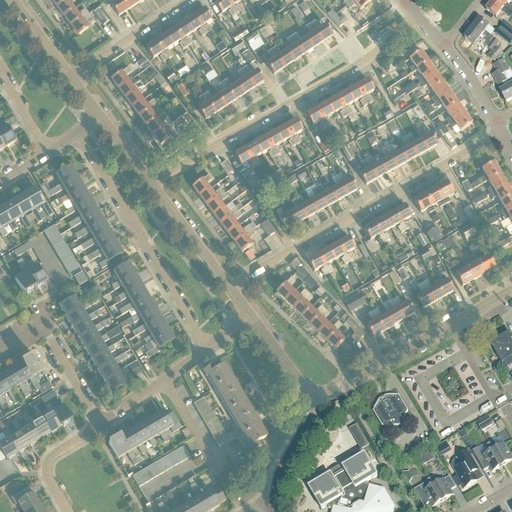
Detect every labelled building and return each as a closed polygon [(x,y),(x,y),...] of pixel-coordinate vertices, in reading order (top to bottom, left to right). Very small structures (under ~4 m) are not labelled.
[(50,0),(57,8),(68,0),(50,0)] [(68,0),(57,8),(64,18),(74,10),(68,3),(71,1),(72,3),(76,0),(68,0)] [(128,10),(121,0),(115,0),(118,0),(119,1),(111,6),(118,17),(128,10)] [(121,0),(128,10),(138,4),(135,0),(121,0)] [(236,15),(226,0),(219,0),(215,4),(222,14),(229,9),(231,11),(228,13),(232,18),(236,15)] [(241,1),(240,0),(226,0),(236,15),(241,12),(237,7),(235,8),(234,6),(241,1)] [(353,0),(346,6),(349,10),(354,5),(360,11),(372,0),(353,0)] [(507,5),(510,0),(494,0),(493,1),(511,15),(511,7),(511,8),(507,5)] [(511,15),(493,1),(486,11),(496,19),(500,13),(509,19),(511,15)] [(299,6),(303,12),(308,9),(305,4),(304,2),(299,6)] [(103,25),(109,21),(100,8),(94,13),(103,25)] [(296,9),(291,13),(294,18),(299,15),(296,9)] [(79,17),(74,10),(64,18),(71,27),(88,14),(85,10),(80,13),(82,16),(79,17)] [(93,10),(88,14),(71,27),(78,36),(83,32),(86,36),(91,33),(83,21),(85,20),(86,22),(91,18),(89,15),(93,12),(94,11),(93,10)] [(205,10),(195,17),(207,34),(206,35),(209,39),(213,36),(210,32),(211,32),(208,26),(205,28),(204,26),(212,21),(205,10)] [(332,11),(327,15),(327,16),(339,29),(347,21),(342,16),(339,19),(332,11)] [(195,17),(185,23),(192,33),(200,28),(201,31),(199,32),(202,37),(206,35),(207,34),(195,17)] [(242,25),(238,19),(234,21),(233,22),(240,33),(244,30),(241,26),(242,25)] [(479,19),(472,29),(495,48),(499,44),(485,33),(489,27),(479,19)] [(315,22),(311,25),(322,43),(332,36),(325,26),(320,30),(318,27),(315,22)] [(192,33),(185,23),(175,29),(187,47),(192,44),(188,39),(186,41),(184,38),(192,33)] [(511,29),(504,23),(500,29),(511,38),(511,29)] [(322,43),(311,25),(306,28),(309,33),(312,32),(313,34),(306,39),(313,49),(322,43)] [(259,32),(265,41),(271,36),(265,27),(259,32)] [(175,29),(166,36),(172,46),(180,41),(182,43),(179,45),(183,50),(187,47),(175,29)] [(495,48),(472,29),(464,39),(474,47),(478,42),(492,52),(488,56),(495,64),(503,55),(495,48)] [(511,38),(500,29),(495,35),(509,46),(511,47),(511,38)] [(236,43),(248,35),(245,30),(233,38),(236,43)] [(231,44),(225,35),(223,33),(218,36),(226,48),(231,44)] [(250,47),(260,40),(256,34),(246,40),(250,47)] [(267,40),(272,46),(279,41),(274,35),(267,40)] [(313,49),(306,39),(298,44),(297,42),(299,40),(296,35),(291,38),(303,56),(313,49)] [(172,46),(166,36),(156,42),(168,60),(172,57),(169,52),(166,53),(165,51),(172,46)] [(294,47),(286,52),(293,62),(303,56),(291,38),(287,41),(290,46),(292,45),(294,47)] [(168,60),(156,42),(146,49),(153,59),(161,54),(162,56),(160,58),(163,63),(168,60)] [(248,51),(247,52),(245,48),(243,44),(231,52),(235,58),(240,55),(238,52),(242,50),(244,54),(242,55),(249,66),(255,62),(248,51)] [(276,48),(272,51),(283,69),(293,62),(286,52),(279,57),(278,54),(280,53),(276,48)] [(283,69),(272,51),(267,54),(271,59),(273,57),(275,60),(267,65),(274,75),(283,69)] [(417,70),(428,63),(420,52),(409,60),(414,66),(417,70)] [(197,58),(191,62),(194,67),(200,63),(197,58)] [(141,59),(140,61),(137,64),(143,71),(148,66),(141,59)] [(503,61),(493,66),(497,73),(492,76),(498,86),(502,84),(505,89),(499,92),(506,104),(511,100),(511,88),(501,69),(506,66),(503,61)] [(424,81),(435,73),(428,63),(417,70),(421,76),(416,80),(419,84),(424,81)] [(201,73),(204,78),(212,73),(208,66),(202,70),(203,72),(201,73)] [(509,72),(506,66),(501,69),(511,88),(511,75),(510,72),(509,72)] [(242,70),(254,88),(264,82),(257,71),(249,76),(248,74),(250,73),(246,67),(242,70)] [(119,90),(129,82),(125,77),(131,73),(128,68),(122,73),(112,80),(119,90)] [(245,79),(237,84),(244,95),(254,88),(242,70),(237,73),(241,79),(243,77),(245,79)] [(386,74),(391,85),(399,81),(394,70),(386,74)] [(152,79),(157,76),(153,71),(149,74),(152,79)] [(165,77),(171,85),(177,80),(171,72),(165,77)] [(402,81),(407,77),(405,72),(399,76),(402,81)] [(431,91),(442,83),(435,73),(424,81),(419,84),(423,89),(427,85),(431,91)] [(181,83),(189,93),(194,89),(186,79),(181,83)] [(227,80),(223,83),(235,101),(244,95),(237,84),(230,89),(228,87),(231,86),(227,80)] [(368,81),(358,86),(368,105),(373,103),(369,97),(367,99),(366,96),(374,92),(368,81)] [(129,82),(119,90),(126,99),(143,86),(140,82),(135,86),(136,88),(134,90),(129,82)] [(225,92),(218,97),(225,108),(235,101),(223,83),(218,86),(222,91),(224,90),(225,92)] [(450,93),(442,83),(431,91),(435,96),(430,100),(434,105),(450,93)] [(183,98),(189,95),(182,85),(177,89),(183,98)] [(408,88),(411,93),(417,89),(413,85),(408,88)] [(146,91),(143,86),(126,99),(133,108),(143,101),(137,94),(139,92),(141,94),(146,91)] [(358,86),(347,92),(353,103),(361,99),(363,101),(360,102),(363,108),(368,105),(358,86)] [(411,93),(408,88),(403,92),(406,97),(411,93)] [(347,92),(337,98),(348,117),(352,114),(349,108),(347,110),(345,108),(353,103),(347,92)] [(225,108),(218,97),(210,102),(209,100),(211,98),(208,93),(203,96),(215,114),(225,108)] [(457,104),(450,93),(434,105),(437,109),(442,106),(446,111),(457,104)] [(215,114),(203,96),(199,99),(202,104),(205,103),(206,105),(198,110),(205,121),(215,114)] [(348,117),(337,98),(327,104),(333,115),(341,110),(342,112),(340,114),(343,119),(348,117)] [(148,108),(143,101),(133,108),(140,118),(157,105),(154,100),(148,104),(150,107),(148,108)] [(425,111),(430,108),(426,103),(422,106),(425,111)] [(327,104),(317,109),(327,128),(332,125),(329,120),(327,121),(325,119),(333,115),(327,104)] [(464,114),(457,104),(446,111),(450,117),(445,121),(448,125),(464,114)] [(160,109),(157,105),(140,118),(147,127),(157,120),(151,112),(153,111),(155,113),(160,109)] [(417,107),(412,110),(419,120),(424,117),(417,107)] [(327,128),(317,109),(307,115),(313,126),(321,121),(322,124),(320,125),(323,131),(327,128)] [(383,115),(386,121),(394,117),(390,111),(383,115)] [(194,124),(187,114),(183,117),(190,127),(194,124)] [(472,124),(464,114),(448,125),(452,130),(457,127),(461,132),(472,124)] [(5,124),(7,127),(0,131),(0,140),(5,149),(16,142),(8,129),(17,124),(14,118),(5,124)] [(162,127),(157,120),(147,127),(154,136),(171,124),(168,119),(162,123),(164,125),(162,127)] [(296,121),(286,127),(297,145),(301,143),(298,137),(295,139),(294,136),(302,132),(296,121)] [(174,128),(171,124),(154,136),(161,146),(171,138),(165,131),(167,129),(169,131),(174,128)] [(368,130),(373,139),(384,134),(379,125),(368,130)] [(297,145),(286,127),(276,132),(282,143),(290,139),(291,141),(289,143),(292,148),(297,145)] [(426,137),(421,140),(427,151),(437,145),(431,135),(427,127),(422,130),(426,137)] [(444,128),(440,131),(438,132),(451,150),(457,146),(448,134),(444,128)] [(276,132),(266,138),(276,157),(281,154),(278,149),(275,150),(274,148),(282,143),(276,132)] [(411,136),(406,138),(417,157),(427,151),(421,140),(413,145),(411,143),(414,141),(411,136)] [(354,139),(361,152),(366,149),(359,137),(354,139)] [(266,138),(255,144),(262,155),(270,150),(271,153),(268,154),(271,159),(276,157),(266,138)] [(408,147),(400,152),(407,163),(417,157),(406,138),(401,141),(405,146),(407,145),(408,147)] [(318,146),(323,154),(329,150),(324,142),(318,146)] [(255,144),(245,150),(256,168),(261,166),(257,160),(255,161),(254,159),(262,155),(255,144)] [(354,160),(346,146),(340,149),(348,163),(354,160)] [(391,147),(386,150),(396,168),(407,163),(400,152),(392,156),(391,154),(394,152),(391,147)] [(235,155),(237,159),(231,162),(239,174),(244,171),(248,178),(254,175),(252,170),(256,168),(245,150),(235,155)] [(388,159),(380,163),(386,174),(396,168),(386,150),(381,152),(384,158),(387,156),(388,159)] [(333,154),(337,161),(343,158),(339,151),(333,154)] [(386,174),(380,163),(372,168),(371,165),(373,164),(370,158),(370,159),(365,161),(376,180),(386,174)] [(376,180),(365,161),(361,164),(364,169),(367,168),(368,170),(360,175),(366,186),(376,180)] [(482,170),(485,176),(481,178),(484,184),(488,181),(500,175),(494,163),(482,170)] [(220,167),(227,176),(232,173),(225,164),(220,167)] [(50,192),(47,188),(45,184),(40,187),(47,200),(64,190),(62,188),(78,179),(71,167),(56,176),(61,185),(54,189),(50,192)] [(277,181),(284,176),(281,170),(273,174),(277,181)] [(302,172),(296,176),(299,181),(305,177),(302,172)] [(341,175),(336,177),(347,196),(357,190),(351,179),(343,184),(341,182),(344,180),(341,175)] [(488,181),(491,187),(487,190),(490,195),(506,186),(500,175),(488,181)] [(200,197),(210,190),(206,185),(212,180),(209,176),(203,181),(193,188),(200,197)] [(290,186),(297,181),(294,176),(287,180),(290,186)] [(338,186),(331,191),(337,202),(347,196),(336,177),(331,180),(335,186),(337,184),(338,186)] [(62,188),(64,190),(67,196),(61,200),(63,204),(70,200),(69,198),(84,190),(78,179),(62,188)] [(263,182),(266,188),(274,183),(273,181),(270,183),(268,179),(263,182)] [(467,182),(462,185),(467,193),(472,190),(470,186),(467,182)] [(472,190),(479,187),(476,182),(470,186),(472,190)] [(447,183),(436,189),(445,206),(450,203),(447,198),(454,195),(447,183)] [(286,191),(282,184),(275,188),(279,195),(286,191)] [(251,191),(253,195),(266,189),(264,185),(251,191)] [(321,186),(316,189),(326,208),(337,202),(331,191),(322,195),(321,193),(324,192),(321,186)] [(511,196),(511,195),(506,186),(490,195),(493,201),(498,198),(501,203),(511,196)] [(53,215),(50,209),(46,203),(44,204),(35,189),(24,195),(33,210),(35,209),(41,206),(48,218),(53,215)] [(326,208),(316,189),(311,191),(314,197),(317,195),(318,198),(310,202),(316,213),(326,208)] [(445,206),(436,189),(425,195),(432,207),(437,204),(440,209),(445,206)] [(69,198),(70,200),(74,207),(67,211),(70,215),(76,211),(75,209),(91,200),(84,190),(69,198)] [(210,190),(200,197),(207,207),(224,194),(221,190),(216,193),(217,196),(215,197),(210,190)] [(224,194),(207,207),(214,216),(224,208),(218,201),(220,200),(222,202),(227,198),(224,194)] [(24,195),(13,201),(22,217),(24,216),(30,212),(37,224),(42,221),(35,209),(33,210),(24,195)] [(434,212),(432,207),(425,195),(414,202),(420,213),(426,210),(429,215),(434,212)] [(511,196),(501,203),(504,210),(500,212),(502,217),(511,211),(511,196)] [(300,198),(296,200),(306,219),(316,213),(310,202),(302,207),(301,204),(303,203),(300,198)] [(61,200),(60,199),(54,203),(57,208),(63,204),(61,200)] [(80,218),(73,222),(68,225),(70,229),(83,222),(82,220),(97,211),(91,200),(75,209),(76,211),(80,218)] [(306,219),(296,200),(291,203),(294,208),(297,207),(298,209),(291,213),(297,224),(306,219)] [(13,201),(3,207),(12,223),(13,222),(19,218),(27,231),(32,228),(24,216),(22,217),(13,201)] [(224,208),(214,216),(221,225),(238,212),(243,209),(240,204),(230,212),(231,214),(229,216),(224,208)] [(3,207),(0,209),(0,228),(1,230),(3,228),(9,225),(13,231),(17,229),(13,222),(12,223),(3,207)] [(405,207),(395,212),(405,231),(410,229),(407,223),(404,224),(403,222),(411,217),(405,207)] [(471,207),(466,210),(463,211),(469,223),(477,218),(471,207)] [(456,220),(453,214),(450,208),(445,211),(451,222),(456,220)] [(297,224),(291,213),(284,217),(280,210),(276,212),(280,219),(286,230),(297,224)] [(87,229),(80,233),(74,236),(77,240),(89,233),(88,231),(104,222),(97,211),(82,220),(83,222),(87,229)] [(511,211),(502,217),(506,223),(510,220),(511,223),(511,211)] [(241,217),(238,212),(221,225),(228,235),(238,227),(232,220),(234,218),(236,220),(241,217)] [(405,231),(395,212),(385,218),(391,229),(399,224),(400,227),(398,228),(401,234),(405,231)] [(391,229),(385,218),(374,224),(385,243),(390,240),(387,234),(384,236),(383,234),(391,229)] [(497,218),(491,221),(494,226),(500,223),(497,218)] [(494,226),(491,221),(485,224),(488,229),(494,226)] [(93,239),(86,243),(81,247),(83,251),(96,244),(95,242),(110,233),(104,222),(88,231),(89,233),(93,239)] [(269,237),(275,233),(268,222),(261,226),(269,237)] [(385,243),(374,224),(364,230),(370,240),(379,236),(380,238),(377,240),(380,245),(385,243)] [(44,232),(47,238),(57,231),(54,226),(44,232)] [(467,243),(477,237),(471,226),(460,231),(467,243)] [(495,226),(487,230),(491,237),(499,233),(495,226)] [(238,227),(228,235),(235,244),(252,231),(249,227),(244,230),(245,233),(243,234),(238,227)] [(438,229),(428,235),(432,245),(443,239),(438,229)] [(60,237),(57,231),(47,238),(50,243),(60,237)] [(252,231),(235,244),(242,253),(252,246),(246,238),(248,237),(250,239),(255,235),(252,231)] [(100,250),(93,254),(87,258),(90,262),(102,255),(101,253),(116,244),(110,233),(95,242),(96,244),(100,250)] [(422,248),(428,245),(422,234),(416,237),(422,248)] [(60,237),(50,243),(53,248),(63,242),(60,237)] [(349,238),(339,244),(349,263),(354,260),(350,255),(348,256),(347,254),(355,249),(349,238)] [(498,244),(500,249),(511,243),(509,238),(498,244)] [(449,239),(444,243),(447,249),(453,245),(449,239)] [(63,242),(53,248),(56,253),(66,247),(63,242)] [(16,259),(28,252),(32,249),(28,244),(13,253),(16,259)] [(101,253),(102,255),(106,261),(99,265),(102,269),(109,265),(108,263),(123,255),(116,244),(101,253)] [(339,244),(328,250),(334,261),(342,256),(344,258),(341,260),(344,265),(349,263),(339,244)] [(69,252),(66,247),(56,253),(59,258),(69,252)] [(414,256),(409,248),(403,251),(408,260),(414,256)] [(456,257),(461,254),(458,249),(453,252),(456,257)] [(334,261),(328,250),(318,256),(329,274),(333,272),(330,266),(328,268),(326,265),(334,261)] [(431,257),(428,251),(419,255),(423,262),(431,257)] [(69,252),(59,258),(62,263),(72,257),(69,252)] [(400,263),(407,259),(403,254),(397,257),(400,263)] [(464,260),(461,254),(456,257),(459,263),(464,260)] [(441,263),(436,255),(429,260),(433,267),(441,263)] [(329,274),(318,256),(308,261),(314,272),(322,268),(323,270),(321,271),(324,277),(329,274)] [(489,256),(482,260),(480,257),(476,259),(478,263),(484,275),(495,268),(489,256)] [(75,262),(72,257),(62,263),(65,268),(75,262)] [(29,272),(25,265),(21,260),(17,262),(24,275),(18,279),(27,294),(47,282),(37,267),(29,272)] [(448,271),(453,268),(448,260),(443,263),(448,271)] [(75,262),(65,268),(68,273),(78,267),(75,262)] [(478,263),(472,266),(470,262),(464,265),(473,281),(484,275),(478,263)] [(120,285),(135,276),(129,264),(113,273),(119,282),(112,286),(114,291),(121,287),(120,285)] [(458,269),(461,272),(455,275),(462,287),(473,281),(464,265),(458,269)] [(78,267),(68,273),(71,278),(81,272),(78,267)] [(302,283),(309,276),(301,268),(294,275),(302,283)] [(398,272),(403,282),(409,279),(403,269),(398,272)] [(95,277),(92,271),(86,274),(90,280),(95,277)] [(394,287),(400,284),(394,273),(388,276),(394,287)] [(79,287),(87,282),(82,274),(74,278),(79,287)] [(437,287),(443,298),(453,292),(447,281),(443,274),(439,276),(443,284),(437,287)] [(120,285),(121,287),(125,293),(118,297),(121,302),(128,298),(126,296),(142,287),(135,276),(120,285)] [(285,302),(294,292),(289,288),(295,282),(291,279),(285,285),(285,284),(277,293),(285,302)] [(385,291),(391,288),(387,281),(381,284),(385,291)] [(427,282),(422,285),(433,303),(443,298),(437,287),(429,291),(427,289),(430,288),(427,282)] [(433,303),(422,285),(418,287),(421,293),(423,291),(425,294),(416,298),(423,309),(433,303)] [(131,304),(125,308),(119,312),(121,316),(134,308),(133,307),(148,298),(142,287),(126,296),(128,298),(131,304)] [(315,294),(320,299),(325,293),(320,288),(315,294)] [(85,289),(80,292),(74,296),(75,298),(59,307),(66,317),(81,308),(80,307),(77,301),(88,294),(85,289)] [(294,292),(285,302),(293,310),(308,294),(305,290),(300,295),(302,297),(301,299),(294,292)] [(312,298),(308,294),(293,310),(302,318),(311,309),(304,302),(306,300),(308,302),(312,298)] [(321,299),(329,305),(333,300),(326,294),(321,299)] [(360,294),(344,303),(350,314),(366,304),(360,294)] [(133,307),(134,308),(138,315),(131,319),(134,323),(140,319),(139,317),(155,308),(148,298),(133,307)] [(397,299),(393,301),(404,320),(414,314),(408,303),(399,308),(398,306),(401,304),(397,299)] [(92,300),(80,307),(81,308),(66,317),(72,328),(87,319),(86,318),(83,312),(95,305),(92,300)] [(404,320),(393,301),(388,304),(391,310),(394,308),(395,310),(387,315),(393,326),(404,320)] [(311,309),(302,318),(310,326),(325,310),(321,306),(317,311),(319,313),(317,315),(311,309)] [(144,326),(137,330),(132,333),(134,337),(147,330),(146,328),(161,319),(155,308),(139,317),(140,319),(144,326)] [(329,314),(325,310),(310,326),(319,334),(327,325),(321,318),(322,316),(325,318),(329,314)] [(377,310),(373,313),(383,332),(393,326),(387,315),(379,320),(378,317),(380,316),(377,310)] [(87,319),(72,328),(79,339),(94,330),(93,328),(89,322),(101,315),(98,311),(86,318),(87,319)] [(383,332),(373,313),(368,315),(371,321),(374,320),(375,322),(367,327),(373,337),(383,332)] [(350,318),(346,314),(340,320),(344,324),(350,318)] [(146,328),(147,330),(151,337),(144,341),(146,345),(153,341),(152,339),(167,330),(161,319),(146,328)] [(342,326),(327,342),(336,350),(344,341),(337,334),(339,332),(341,335),(346,330),(347,331),(350,328),(352,331),(352,332),(359,340),(365,336),(357,326),(357,327),(350,320),(346,324),(342,326)] [(94,330),(79,339),(85,350),(100,341),(99,339),(96,333),(107,326),(104,322),(93,328),(94,330)] [(126,322),(119,326),(122,330),(129,326),(126,322)] [(327,325),(319,334),(327,342),(342,326),(338,323),(334,327),(336,329),(334,331),(327,325)] [(157,347),(150,352),(144,355),(147,359),(160,352),(159,350),(174,341),(167,330),(152,339),(153,341),(157,347)] [(112,331),(106,335),(108,340),(109,341),(116,337),(112,331)] [(106,335),(99,339),(100,341),(85,350),(91,361),(107,352),(106,350),(102,344),(108,340),(106,335)] [(504,365),(511,377),(511,339),(509,335),(491,345),(503,366),(504,365)] [(107,352),(91,361),(98,372),(113,363),(112,361),(108,354),(115,351),(112,346),(106,350),(107,352)] [(113,363),(98,372),(104,383),(120,374),(119,372),(115,366),(127,359),(124,354),(112,361),(113,363)] [(34,357),(25,362),(35,380),(44,375),(42,373),(43,372),(34,357)] [(22,363),(14,368),(23,384),(29,380),(36,392),(39,391),(41,389),(40,388),(38,384),(35,380),(25,362),(22,363)] [(141,372),(137,365),(136,363),(128,368),(134,377),(141,372)] [(198,373),(204,371),(202,365),(196,367),(198,373)] [(213,367),(204,372),(207,378),(209,377),(250,445),(247,447),(251,452),(260,447),(257,443),(267,437),(224,366),(215,371),(213,367)] [(11,370),(3,375),(12,390),(18,387),(25,399),(28,397),(30,396),(23,384),(14,368),(11,370)] [(125,368),(119,372),(120,374),(104,383),(111,394),(127,385),(121,376),(128,372),(125,368)] [(1,376),(0,376),(0,394),(1,397),(8,393),(15,405),(17,404),(19,402),(12,390),(3,375),(1,376)] [(40,388),(41,389),(39,391),(41,396),(52,389),(48,383),(40,388)] [(408,412),(399,397),(386,397),(380,401),(373,412),(382,427),(399,427),(408,412)] [(197,410),(207,404),(204,398),(194,404),(197,410)] [(207,404),(197,410),(200,415),(210,409),(207,404)] [(52,413),(61,428),(72,422),(63,406),(54,412),(50,405),(46,408),(50,414),(52,413)] [(210,409),(200,415),(203,421),(213,414),(210,409)] [(52,413),(50,414),(43,418),(39,412),(35,414),(39,421),(41,420),(50,435),(61,428),(52,413)] [(164,432),(170,429),(172,433),(181,428),(173,413),(167,417),(164,412),(155,417),(164,433),(164,432)] [(213,414),(203,421),(206,426),(217,420),(213,414)] [(155,417),(144,424),(153,439),(160,435),(164,442),(168,439),(164,432),(164,433),(155,417)] [(41,420),(39,421),(33,425),(29,418),(24,421),(28,427),(30,426),(39,441),(50,435),(41,420)] [(492,426),(488,418),(477,424),(482,432),(492,426)] [(220,425),(217,420),(206,426),(209,431),(220,425)] [(4,422),(0,424),(0,426),(3,433),(8,430),(4,422)] [(30,426),(28,427),(22,431),(18,424),(13,427),(17,434),(20,432),(29,448),(39,441),(30,426)] [(144,424),(133,430),(142,445),(149,441),(153,448),(157,445),(153,439),(144,424)] [(186,427),(190,435),(195,432),(190,424),(186,427)] [(223,430),(220,425),(209,431),(212,437),(223,430)] [(367,446),(355,426),(349,430),(361,450),(367,446)] [(142,445),(133,430),(122,436),(131,452),(138,448),(142,454),(146,452),(142,445)] [(226,436),(223,430),(212,437),(215,442),(226,436)] [(7,431),(3,433),(7,440),(9,439),(18,454),(29,448),(20,432),(17,434),(11,438),(7,431)] [(464,431),(459,434),(462,439),(467,436),(464,431)] [(122,436),(112,443),(121,458),(126,454),(134,466),(139,464),(131,452),(122,436)] [(226,436),(215,442),(219,447),(229,441),(226,436)] [(9,439),(7,440),(0,444),(0,449),(7,461),(18,454),(9,439)] [(493,442),(489,445),(503,467),(511,461),(511,459),(504,445),(497,449),(493,442)] [(503,467),(489,445),(485,447),(489,454),(483,458),(482,455),(476,459),(484,472),(489,469),(492,474),(503,467)] [(190,457),(184,447),(178,450),(184,461),(190,457)] [(184,461),(178,450),(173,453),(179,464),(184,461)] [(173,453),(168,456),(174,466),(179,464),(173,453)] [(478,471),(468,453),(456,460),(461,469),(456,472),(458,476),(453,479),(458,488),(463,485),(466,489),(477,482),(472,474),(478,471)] [(168,456),(163,459),(169,469),(174,466),(168,456)] [(422,466),(427,464),(423,456),(418,459),(422,466)] [(163,459),(158,462),(164,472),(169,469),(163,459)] [(371,467),(366,470),(359,459),(348,466),(343,466),(337,468),(332,471),(328,475),(325,479),(314,486),(320,497),(315,500),(321,510),(327,507),(327,506),(331,504),(333,508),(332,511),(393,511),(395,508),(384,491),(369,487),(367,483),(371,480),(371,481),(377,477),(371,467)] [(246,460),(241,463),(247,473),(252,470),(246,460)] [(164,472),(158,462),(153,465),(159,475),(164,472)] [(241,463),(235,466),(242,477),(247,473),(241,463)] [(159,475),(153,465),(148,468),(154,478),(159,475)] [(235,466),(230,469),(236,480),(242,477),(235,466)] [(154,478),(148,468),(143,471),(149,481),(154,478)] [(411,479),(415,476),(411,468),(407,470),(411,479)] [(236,480),(230,469),(225,473),(231,483),(236,480)] [(149,481),(143,471),(138,474),(144,484),(149,481)] [(144,484),(138,474),(133,477),(139,487),(144,484)] [(438,484),(434,478),(430,480),(443,503),(454,496),(451,492),(456,489),(450,478),(444,481),(438,484)] [(430,480),(425,483),(426,484),(414,491),(424,508),(430,504),(432,509),(443,503),(430,480)] [(202,496),(198,490),(194,484),(190,487),(197,499),(191,503),(190,503),(195,511),(210,511),(201,496),(202,496)] [(158,496),(165,507),(180,498),(173,487),(158,496)] [(30,488),(14,497),(11,499),(15,506),(17,504),(21,511),(29,511),(40,506),(30,488)] [(218,489),(211,493),(219,504),(225,500),(218,489)] [(211,491),(202,496),(201,496),(210,511),(220,506),(219,504),(211,493),(211,491)] [(186,505),(180,509),(181,511),(195,511),(190,503),(191,503),(187,496),(182,499),(186,505)] [(176,511),(174,511),(181,511),(180,509),(176,502),(172,505),(176,511)]
